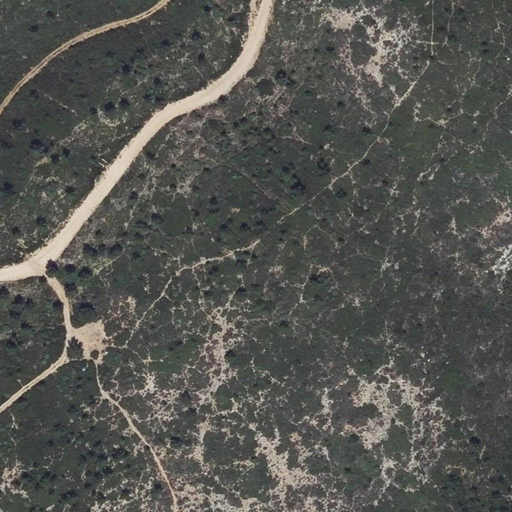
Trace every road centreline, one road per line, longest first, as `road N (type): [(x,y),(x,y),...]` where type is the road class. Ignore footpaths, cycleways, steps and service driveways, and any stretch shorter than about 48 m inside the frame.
road 1 (track): [(0,275),(38,268),(169,113),(240,72),(269,0)]
road 2 (track): [(166,0),(138,20),(48,56),(0,110)]
